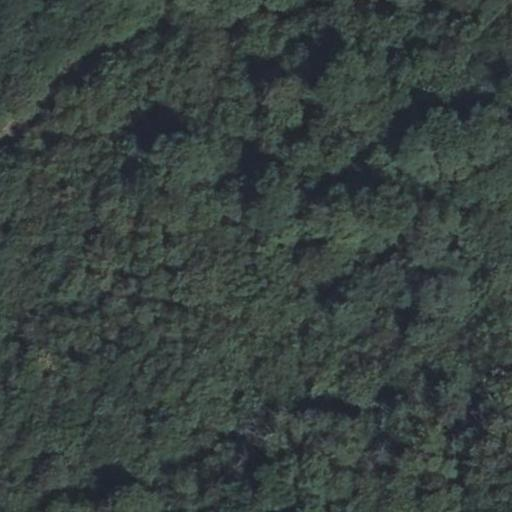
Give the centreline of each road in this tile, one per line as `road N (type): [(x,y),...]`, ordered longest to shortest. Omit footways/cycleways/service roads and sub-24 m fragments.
road 1 (track): [(0,145),(57,90),(125,47),(172,30),(339,13),(431,18),(477,0)]
road 2 (track): [(152,511),(200,467),(302,413),(511,385)]
